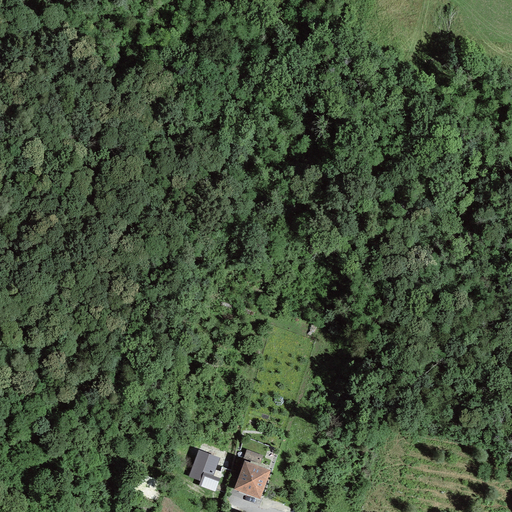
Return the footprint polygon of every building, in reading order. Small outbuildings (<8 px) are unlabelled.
[(220,457),(198,449),(188,477),(199,482),(198,485),(214,491),(219,478),(213,476),(220,457)] [(260,464),(263,456),(246,450),(243,458),(260,464)] [(259,499),(270,470),(244,461),(233,489),(259,499)] [(78,465),(61,464),(60,496),(77,496),(78,465)] [(130,491),(153,502),(161,485),(138,474),(130,491)]
